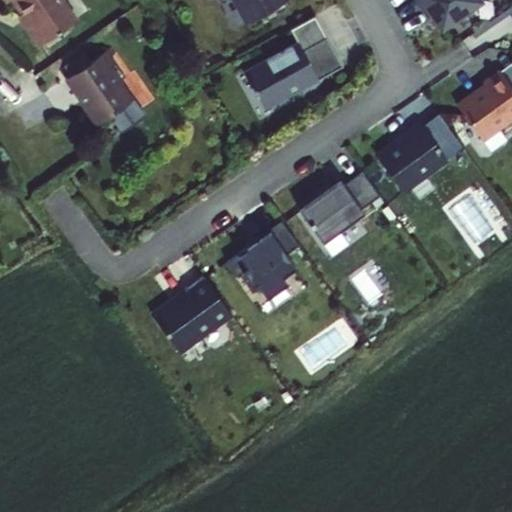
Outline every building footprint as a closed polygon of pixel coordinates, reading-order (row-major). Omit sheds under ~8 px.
[(4,0),(18,20),(14,23),(28,42),(64,17),(52,0),(4,0)] [(227,0),(238,20),(253,12),(255,17),(266,11),(276,5),(273,1),(273,0),(227,0)] [(410,0),(430,27),(469,0),(410,0)] [(266,11),(255,17),(257,20),(268,14),(266,11)] [(304,14),(280,27),(287,40),(291,48),(316,35),(304,14)] [(253,107),(331,64),(316,35),(291,48),(287,40),(233,69),(242,86),(240,87),(242,90),(244,90),(253,107)] [(96,48),(56,76),(71,97),(69,98),(86,122),(99,113),(112,130),(135,113),(109,77),(114,73),(96,48)] [(511,67),(505,57),(489,69),(511,101),(511,67)] [(511,101),(488,68),(474,78),(474,83),(446,103),(471,138),(487,126),(511,107),(511,101)] [(411,123),(436,157),(442,153),(434,143),(444,135),(427,112),(411,123)] [(389,139),(366,155),(391,190),(436,157),(411,123),(409,120),(388,136),(389,139)] [(487,126),(471,138),(482,154),(498,142),(487,126)] [(452,146),(444,135),(434,143),(442,153),(452,146)] [(388,136),(365,153),(366,155),(389,139),(388,136)] [(330,178),(289,208),(312,241),(354,211),(351,207),(369,193),(352,169),(333,182),(330,178)] [(216,259),(272,220),(270,218),(215,257),(216,259)] [(288,243),(272,220),(216,259),(227,274),(229,273),(241,290),(248,285),(254,293),(275,279),(272,275),(285,265),(276,252),(288,243)] [(219,309),(192,272),(174,285),(176,288),(161,299),(162,300),(143,314),(167,347),(191,330),(192,332),(212,317),(211,315),(219,309)] [(277,281),(275,279),(254,293),(256,296),(277,281)] [(176,288),(174,285),(140,310),(143,314),(162,300),(161,299),(176,288)] [(222,313),(219,309),(211,315),(212,317),(192,332),(191,330),(167,347),(170,351),(222,313)]
